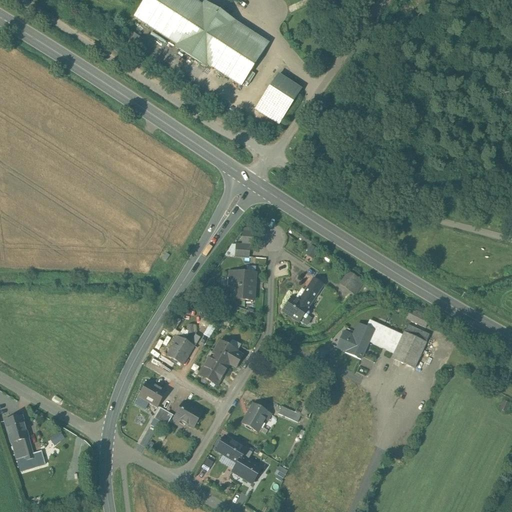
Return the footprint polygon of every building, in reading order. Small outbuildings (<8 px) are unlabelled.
[(219,12),(213,8),(212,7),(206,3),(205,2),(202,6),(195,1),(194,0),(193,1),(192,0),(147,0),(146,2),(145,2),(145,3),(141,10),(140,9),(140,11),(136,17),(135,18),(136,19),(136,18),(144,23),(143,24),(144,24),(145,24),(152,29),(153,30),(153,29),(160,34),(161,35),(162,35),(169,40),(170,41),(170,40),(178,45),(176,48),(177,49),(177,48),(183,52),(183,53),(184,53),(190,57),(191,58),(198,62),(197,62),(198,63),(199,62),(205,66),(204,66),(205,67),(207,65),(208,65),(215,69),(215,70),(216,70),(223,74),(223,75),(224,76),(225,75),(232,80),(232,81),(233,81),(234,81),(240,85),(240,86),(241,86),(242,85),(246,78),(247,78),(248,77),(247,76),(252,69),(253,69),(253,68),(253,67),(258,60),(259,59),(259,58),(264,51),(265,50),(264,49),(263,49),(256,45),(257,45),(256,44),(255,44),(248,39),(247,38),(247,39),(239,34),(240,34),(239,33),(238,33),(231,28),(235,21),(234,21),(233,21),(228,17),(227,16),(226,17),(220,13),(220,12),(219,11),(219,12)] [(145,42),(134,34),(127,43),(139,52),(145,42)] [(289,82),(279,76),(280,76),(278,75),(278,76),(263,99),(262,100),(263,100),(257,109),(257,108),(256,110),(257,110),(267,116),(267,117),(268,117),(278,124),(300,90),(300,91),(301,90),(300,89),(290,83),(289,82)] [(311,245),(306,254),(315,259),(320,250),(311,245)] [(250,246),(236,246),(235,257),(249,258),(250,246)] [(255,274),(233,273),(232,299),(253,301),(255,274)] [(363,283),(349,273),(341,285),(355,294),(363,283)] [(323,286),(314,279),(309,286),(319,293),(323,286)] [(309,286),(299,302),(308,308),(319,293),(309,286)] [(299,302),(292,298),(283,312),(300,323),(309,309),(308,308),(299,302)] [(430,318),(411,309),(406,319),(417,324),(425,328),(430,318)] [(402,335),(372,321),(370,320),(366,328),(374,332),(380,334),(375,345),(393,353),(402,335)] [(411,336),(403,332),(402,335),(393,353),(390,360),(401,365),(413,371),(432,331),(425,328),(417,324),(411,336)] [(359,325),(353,337),(344,333),(337,348),(346,352),(346,353),(361,360),(369,342),(374,332),(366,328),(359,325)] [(380,334),(374,332),(369,342),(375,345),(380,334)] [(193,347),(178,338),(167,357),(182,366),(187,357),(185,357),(191,346),(193,347)] [(214,354),(213,355),(216,356),(213,361),(208,370),(221,378),(229,364),(233,366),(234,363),(237,365),(242,356),(236,353),(237,352),(221,343),(214,354)] [(214,354),(210,352),(206,358),(208,359),(209,358),(213,361),(216,356),(213,355),(214,354)] [(221,378),(208,370),(213,361),(209,358),(208,359),(199,375),(217,386),(221,378)] [(360,387),(336,376),(284,490),(308,501),(360,387)] [(166,392),(148,382),(149,381),(148,381),(138,398),(139,398),(140,397),(150,403),(149,404),(157,409),(167,392),(166,391),(166,392)] [(503,400),(500,409),(508,412),(511,403),(503,400)] [(194,410),(183,404),(184,403),(175,417),(194,429),(202,414),(194,409),(194,410)] [(268,414),(254,405),(247,416),(247,415),(242,424),(257,433),(268,414)] [(295,413),(282,407),(278,414),(292,420),(295,413)] [(167,412),(160,408),(154,419),(161,422),(167,412)] [(167,412),(161,422),(167,426),(173,415),(167,412)] [(22,416),(5,421),(11,444),(28,439),(22,416)] [(246,450),(225,437),(217,451),(238,464),(234,470),(245,477),(254,463),(248,460),(252,453),(246,450)] [(28,439),(11,444),(16,460),(26,458),(23,450),(30,448),(28,439)] [(30,448),(23,450),(26,458),(27,461),(34,459),(32,454),(30,448)] [(41,452),(32,454),(34,459),(36,458),(38,467),(45,465),(41,452)] [(260,458),(248,478),(255,483),(267,462),(260,458)] [(206,459),(204,465),(211,467),(213,461),(206,459)] [(280,466),(274,474),(282,479),(288,471),(280,466)]
